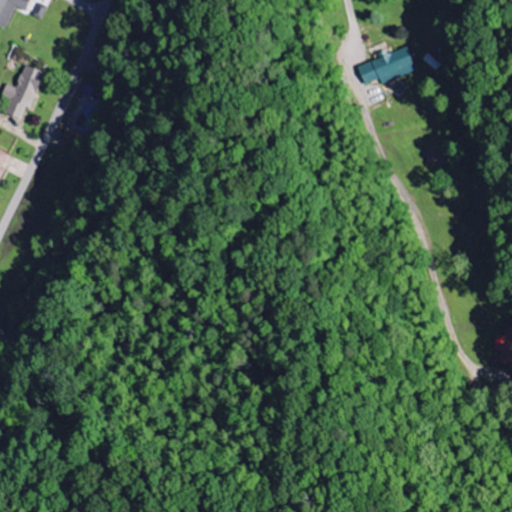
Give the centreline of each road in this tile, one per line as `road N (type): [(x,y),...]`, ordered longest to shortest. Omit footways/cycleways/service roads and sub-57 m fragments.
road 1 (residential): [(353,0),(478,347)]
road 2 (residential): [(105,0),(0,230)]
